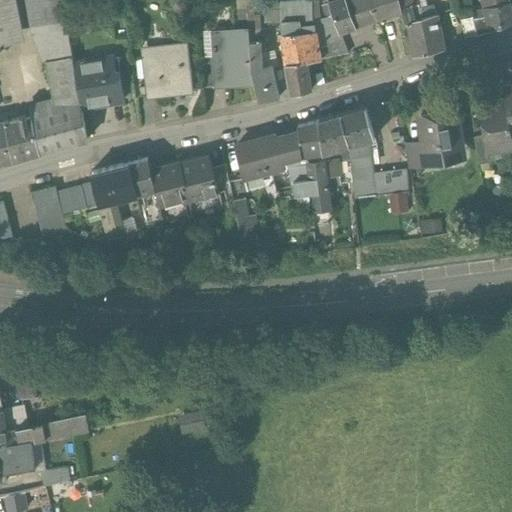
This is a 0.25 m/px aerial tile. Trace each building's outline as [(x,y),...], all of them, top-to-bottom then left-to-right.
[(14,0),(0,0),(0,45),(22,41),(14,0)] [(62,0),(25,0),(31,32),(66,26),(66,21),(62,0)] [(256,5),(255,0),(247,0),(248,30),(249,43),(256,43),(255,39),(261,39),(259,5),(256,5)] [(346,0),(323,7),(327,19),(333,17),(337,27),(340,35),(356,29),(346,0)] [(369,0),(346,0),(356,29),(377,22),(369,0)] [(369,0),(377,22),(401,14),(398,0),(369,0)] [(434,17),(422,20),(418,6),(416,0),(398,0),(401,14),(405,27),(407,26),(413,59),(444,52),(437,19),(434,17)] [(468,0),(456,0),(459,11),(460,11),(471,10),(468,0)] [(507,0),(481,0),(484,10),(508,6),(507,0)] [(291,36),(290,2),(281,2),(281,4),(281,25),(282,37),(291,36)] [(281,4),(264,3),(265,24),(281,25),(281,4)] [(511,21),(508,6),(484,10),(484,12),(477,13),(478,18),(472,20),(476,37),(488,33),(511,23),(511,21)] [(66,26),(31,32),(44,63),(72,56),(66,26)] [(337,27),(316,33),(320,61),(347,56),(340,35),(337,27)] [(248,30),(212,32),(213,55),(215,83),(224,82),(225,88),(251,86),(249,43),(248,30)] [(291,36),(282,37),(286,67),(307,63),(320,61),(316,33),(291,36)] [(272,67),(263,69),(261,39),(255,39),(256,43),(249,43),(251,72),(258,105),(279,100),(272,67)] [(186,44),(153,48),(153,55),(143,56),(147,92),(148,97),(173,94),(172,89),(191,87),(186,44)] [(213,55),(199,55),(203,83),(215,83),(213,55)] [(72,56),(44,63),(57,111),(16,122),(24,160),(87,142),(81,109),(73,64),(72,56)] [(115,56),(73,64),(81,109),(123,102),(115,56)] [(143,56),(130,58),(134,94),(147,92),(143,56)] [(307,63),(286,67),(291,97),(312,92),(307,63)] [(511,86),(503,88),(505,103),(506,103),(511,136),(511,86)] [(505,103),(481,107),(486,136),(489,151),(490,151),(511,147),(511,136),(506,103),(505,103)] [(365,109),(341,116),(348,147),(357,145),(373,140),(365,109)] [(453,113),(421,118),(425,141),(425,142),(428,162),(429,162),(452,158),(450,148),(459,146),(462,142),(460,132),(456,129),(453,113)] [(341,116),(318,123),(322,154),(348,147),(341,116)] [(0,125),(0,165),(24,160),(16,122),(0,125)] [(298,134),(275,141),(274,138),(236,148),(244,179),(282,169),(281,163),(287,161),(289,169),(294,190),(295,198),(301,197),(304,217),(312,216),(311,209),(329,207),(326,189),(322,154),(318,123),(298,128),(298,134)] [(486,136),(474,137),(479,165),(492,163),(490,151),(489,151),(486,136)] [(425,141),(405,145),(409,169),(429,166),(429,162),(428,162),(425,142),(425,141)] [(363,153),(357,145),(348,147),(351,172),(366,171),(363,153)] [(200,160),(179,165),(189,201),(190,203),(219,195),(218,191),(212,170),(210,163),(201,165),(200,160)] [(147,161),(128,165),(136,196),(155,191),(150,171),(147,161)] [(179,163),(150,171),(155,191),(158,203),(160,209),(189,201),(179,165),(179,163)] [(128,165),(91,175),(93,184),(99,206),(98,206),(98,207),(106,237),(123,234),(120,224),(114,221),(113,221),(108,203),(127,198),(136,196),(128,165)] [(225,166),(212,170),(218,191),(229,187),(225,166)] [(54,189),(31,194),(43,242),(66,236),(61,216),(98,207),(98,206),(99,206),(93,184),(56,194),(54,189)] [(392,193),(394,213),(413,211),(410,190),(392,193)] [(245,193),(231,195),(237,223),(255,220),(253,207),(248,208),(245,193)] [(136,196),(127,198),(132,220),(120,224),(123,234),(133,232),(135,238),(144,232),(136,196)] [(158,203),(142,208),(146,224),(162,220),(160,209),(158,203)] [(0,241),(12,239),(3,204),(0,204),(0,241)] [(31,372),(14,375),(21,399),(38,397),(31,372)] [(1,410),(0,409),(0,444),(18,442),(16,428),(4,431),(1,410)] [(184,409),(184,429),(215,430),(215,409),(184,409)] [(82,414),(42,422),(45,438),(86,431),(82,414)] [(0,444),(0,481),(7,481),(5,468),(35,463),(31,441),(45,438),(42,422),(16,428),(18,442),(0,444)] [(67,466),(41,470),(43,486),(69,480),(67,466)] [(20,491),(7,494),(9,511),(25,508),(20,491)]
